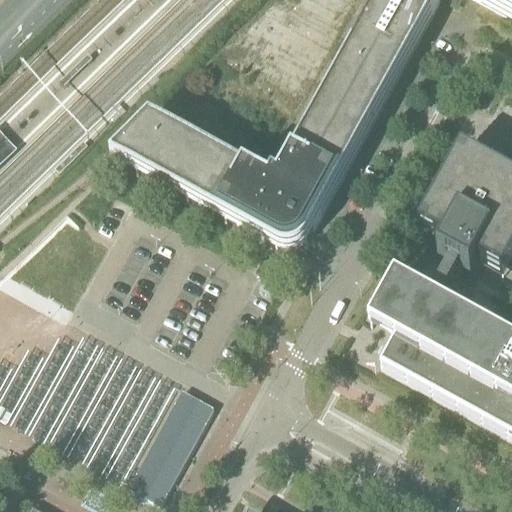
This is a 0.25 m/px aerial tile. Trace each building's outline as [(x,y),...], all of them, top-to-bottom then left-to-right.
[(469,0),(511,23),(511,0),(382,0),(293,162),(278,188),(273,185),(270,191),(150,125),(111,164),(280,257),(283,258),(287,258),(291,258),(296,257),(300,255),(304,251),(440,6),(457,15),(465,0),(469,0)] [(0,171),(19,154),(0,135),(0,171)] [(503,281),(511,265),(511,184),(462,157),(419,235),(445,249),(438,261),(450,268),(446,275),(455,280),(459,273),(471,279),(478,267),(503,281)] [(267,281),(259,295),(271,302),(279,288),(267,281)] [(369,332),(395,345),(381,371),(511,442),(511,347),(395,284),(369,332)] [(213,414),(183,398),(182,398),(129,494),(129,495),(129,496),(159,511),(160,511),(161,511),(162,511),(214,417),(214,416),(214,415),(214,414),(213,414)]
